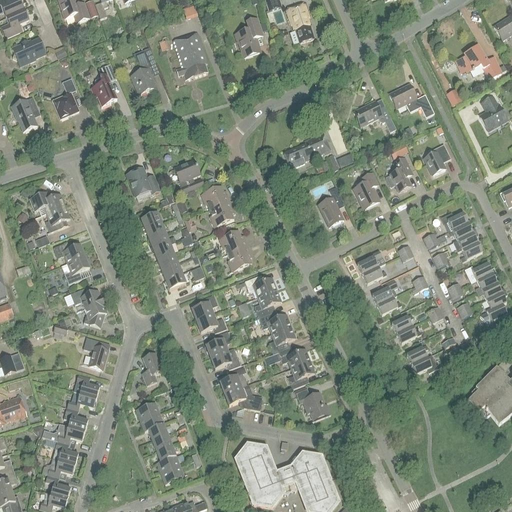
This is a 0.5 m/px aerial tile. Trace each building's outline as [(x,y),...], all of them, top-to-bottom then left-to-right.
[(0,15),(3,14),(6,20),(23,12),(18,1),(7,6),(5,0),(0,2),(0,15)] [(79,10),(75,0),(58,0),(63,13),(62,14),(65,21),(74,18),(77,25),(89,21),(85,8),(79,10)] [(105,3),(114,0),(113,0),(99,0),(101,5),(94,7),(100,21),(106,19),(103,11),(108,9),(105,3)] [(279,0),(265,0),(269,13),(282,9),(279,0)] [(306,4),(284,11),(290,28),(290,27),(292,33),(295,33),(299,45),(314,41),(308,22),(311,21),(306,4)] [(28,24),(23,12),(6,20),(8,26),(1,29),(5,40),(20,34),(17,29),(28,24)] [(511,17),(493,29),(502,43),(511,36),(511,17)] [(249,31),(235,36),(238,45),(240,44),(245,61),(260,56),(255,41),(263,38),(257,21),(247,24),(249,31)] [(207,65),(197,34),(172,42),(181,70),(175,72),(177,78),(183,76),(185,82),(207,75),(204,66),(207,65)] [(22,46),(12,51),(14,56),(12,60),(17,62),(19,67),(45,56),(41,48),(43,48),(40,41),(31,45),(30,43),(27,44),(27,43),(22,45),(22,46)] [(499,70),(494,59),(486,63),(477,49),(465,57),(466,58),(454,63),(460,77),(466,74),(466,76),(474,72),(481,68),(490,82),(502,76),(502,75),(499,70)] [(63,51),(56,55),(59,61),(66,57),(63,51)] [(135,58),(142,74),(131,79),(139,97),(155,90),(148,72),(157,68),(150,51),(135,58)] [(94,83),(97,88),(91,91),(95,101),(97,100),(101,110),(111,106),(110,104),(117,102),(109,82),(115,79),(110,66),(100,70),(103,79),(94,83)] [(62,85),(67,97),(52,103),(60,121),(78,114),(71,95),(76,93),(71,81),(62,85)] [(409,87),(389,97),(396,111),(405,107),(409,115),(420,110),(425,120),(434,116),(425,97),(416,101),(409,87)] [(463,104),(457,92),(445,98),(452,110),(463,104)] [(32,100),(11,109),(15,118),(16,118),(23,134),(37,128),(32,116),(38,113),(32,100)] [(482,106),(487,115),(480,119),(488,133),(507,122),(499,108),(498,109),(493,100),(482,106)] [(360,130),(378,121),(379,124),(382,125),(384,124),(390,135),(396,132),(384,109),(378,112),(375,104),(353,115),(360,130)] [(443,135),(440,129),(435,132),(438,138),(443,135)] [(305,146),(283,156),(290,171),(305,165),(304,164),(323,156),(324,157),(331,154),(323,135),(304,143),(305,146)] [(393,162),(408,155),(407,152),(404,145),(393,150),(388,153),(393,162)] [(432,152),(434,156),(424,160),(433,178),(445,172),(442,166),(451,162),(443,147),(432,152)] [(336,168),(333,158),(327,160),(331,170),(336,168)] [(398,195),(411,189),(405,176),(411,173),(405,160),(393,166),(397,174),(385,180),(390,191),(395,188),(398,195)] [(200,177),(194,163),(174,171),(185,197),(196,192),(203,189),(200,182),(194,185),(192,181),(200,177)] [(142,171),(127,178),(135,199),(151,193),(152,196),(158,194),(153,183),(148,185),(142,171)] [(361,181),(364,186),(354,191),(364,212),(379,205),(372,191),(378,188),(372,176),(361,181)] [(207,207),(209,213),(230,205),(226,194),(223,195),(220,189),(201,197),(205,208),(207,207)] [(24,190),(20,195),(25,199),(29,194),(24,190)] [(329,193),(332,201),(318,208),(329,230),(343,222),(336,207),(343,204),(336,190),(329,193)] [(508,210),(511,208),(511,192),(502,198),(508,210)] [(44,212),(46,217),(65,209),(60,197),(48,202),(45,195),(29,202),(34,215),(44,212)] [(170,196),(165,198),(169,207),(174,205),(170,196)] [(189,213),(185,204),(179,206),(183,216),(189,213)] [(234,215),(230,205),(209,213),(211,218),(210,219),(214,230),(234,222),(231,217),(234,215)] [(172,208),(177,220),(182,218),(177,206),(172,208)] [(69,221),(65,209),(46,217),(49,223),(45,225),(49,235),(68,228),(65,223),(69,221)] [(23,215),(19,222),(24,225),(28,219),(23,215)] [(441,220),(448,235),(452,233),(452,234),(468,226),(463,216),(454,220),(451,215),(441,220)] [(140,222),(145,233),(161,226),(157,216),(140,222)] [(192,220),(185,223),(187,228),(194,226),(192,220)] [(145,233),(149,243),(165,236),(161,226),(145,233)] [(450,239),(454,237),(457,243),(476,234),(474,230),(470,232),(468,226),(452,234),(452,233),(448,235),(450,239)] [(225,252),(227,258),(248,249),(243,238),(240,239),(238,234),(219,242),(223,252),(225,252)] [(457,243),(453,245),(457,255),(461,253),(477,245),(474,239),(478,238),(476,234),(457,243)] [(153,253),(169,246),(175,244),(174,240),(168,242),(165,236),(149,243),(153,253)] [(433,236),(423,241),(425,246),(436,241),(433,236)] [(48,239),(36,243),(39,250),(51,246),(48,239)] [(428,252),(439,246),(436,241),(425,246),(428,252)] [(63,258),(67,266),(84,259),(79,247),(70,251),(67,245),(53,250),(58,261),(63,258)] [(482,255),(477,245),(461,253),(464,259),(460,261),(462,265),(482,255)] [(153,253),(157,263),(174,256),(169,246),(153,253)] [(411,254),(408,248),(397,253),(400,259),(411,254)] [(252,260),(248,249),(227,258),(229,263),(228,264),(232,275),(251,267),(249,261),(252,260)] [(362,277),(377,270),(385,266),(379,254),(371,257),(372,260),(357,267),(362,277)] [(411,254),(400,259),(402,264),(413,259),(411,254)] [(435,266),(446,261),(443,255),(432,260),(435,266)] [(157,263),(161,273),(178,266),(174,256),(157,263)] [(89,271),(84,259),(67,266),(70,274),(64,276),(68,287),(82,282),(79,275),(89,271)] [(446,261),(435,266),(437,271),(448,266),(446,261)] [(161,273),(165,283),(182,276),(178,266),(161,273)] [(473,278),(476,284),(496,274),(494,270),(490,272),(487,266),(467,276),(469,280),(473,278)] [(202,269),(192,273),(196,283),(206,279),(202,269)] [(380,275),(377,270),(362,277),(366,287),(386,277),(384,273),(380,275)] [(496,274),(476,284),(479,290),(475,292),(477,296),(497,286),(494,280),(497,278),(496,274)] [(186,286),(182,276),(165,283),(169,293),(186,286)] [(254,293),(257,300),(276,293),(272,281),(263,284),(261,278),(237,287),(239,291),(246,288),(248,296),(254,293)] [(412,284),(415,290),(426,284),(423,279),(412,284)] [(398,290),(393,282),(385,287),(387,291),(372,298),(377,308),(392,301),(396,299),(393,292),(398,290)] [(428,290),(426,284),(415,290),(417,295),(428,290)] [(450,297),(461,291),(458,286),(447,291),(450,297)] [(483,297),(486,303),(505,294),(503,290),(499,292),(497,286),(477,296),(479,299),(483,297)] [(57,289),(49,292),(51,298),(59,295),(57,289)] [(452,302),(463,297),(461,291),(450,297),(452,302)] [(83,292),(70,297),(74,308),(75,307),(78,314),(85,312),(102,305),(98,294),(86,298),(83,292)] [(254,310),(258,321),(275,314),(273,308),(281,304),(276,293),(257,300),(260,307),(254,310)] [(505,294),(486,303),(488,309),(484,311),(486,315),(502,307),(502,308),(506,306),(503,299),(507,298),(505,294)] [(191,312),(196,324),(213,318),(210,311),(217,308),(213,298),(201,302),(203,308),(191,312)] [(381,318),(397,311),(402,308),(400,304),(395,307),(392,301),(377,308),(381,318)] [(85,319),(83,325),(100,330),(104,317),(106,316),(102,305),(85,312),(87,318),(85,319)] [(238,309),(242,320),(249,318),(245,310),(247,309),(246,305),(238,309)] [(459,316),(470,311),(467,305),(456,311),(459,316)] [(9,306),(0,309),(0,324),(14,319),(9,306)] [(479,318),(484,323),(485,323),(487,327),(507,317),(502,308),(502,307),(486,315),(479,318)] [(440,315),(438,310),(427,315),(430,321),(440,315)] [(459,316),(462,322),(473,316),(470,311),(459,316)] [(275,314),(258,321),(263,332),(269,330),(271,337),(291,329),(286,318),(278,321),(275,314)] [(440,315),(430,321),(432,326),(443,321),(440,315)] [(391,327),(396,337),(412,329),(409,323),(413,321),(411,317),(391,327)] [(215,324),(213,318),(196,324),(200,336),(212,331),(214,336),(226,332),(222,321),(215,324)] [(69,333),(57,329),(55,335),(67,339),(69,333)] [(288,365),(291,372),(310,364),(305,352),(297,355),(294,349),(290,351),(287,344),(295,341),(291,329),(271,337),(274,344),(268,346),(273,358),(277,356),(282,367),(288,365)] [(415,335),(412,329),(396,337),(401,347),(421,337),(419,333),(415,335)] [(40,332),(34,335),(36,341),(43,339),(40,332)] [(206,349),(210,360),(227,354),(224,347),(231,345),(227,334),(215,339),(217,344),(206,349)] [(86,340),(82,351),(92,354),(88,369),(102,373),(107,353),(103,352),(105,346),(86,340)] [(453,340),(442,346),(444,351),(455,346),(453,340)] [(471,342),(466,345),(472,356),(477,352),(471,342)] [(460,348),(467,359),(472,356),(466,345),(460,348)] [(406,357),(411,368),(427,360),(424,354),(428,352),(426,348),(406,357)] [(227,354),(210,360),(215,372),(226,367),(228,373),(240,368),(234,351),(227,354)] [(0,369),(2,369),(4,377),(16,373),(23,371),(18,356),(11,358),(10,358),(0,361),(0,369)] [(142,361),(147,374),(142,376),(146,388),(156,384),(154,377),(162,374),(155,356),(142,361)] [(431,358),(427,360),(411,368),(416,377),(427,372),(428,376),(437,371),(431,358)] [(466,358),(458,362),(461,367),(468,363),(466,358)] [(314,376),(310,364),(291,372),(293,379),(287,381),(292,392),(309,385),(306,379),(314,376)] [(245,375),(243,370),(229,375),(231,381),(220,385),(224,397),(247,388),(243,376),(245,375)] [(511,377),(511,378),(511,379),(511,380),(509,383),(496,370),(475,391),(477,393),(467,403),(482,418),(485,420),(488,419),(490,417),(498,428),(511,416),(511,377)] [(77,378),(73,395),(96,401),(99,390),(87,387),(89,381),(77,378)] [(28,381),(12,386),(14,392),(29,387),(28,381)] [(247,388),(224,397),(229,408),(238,405),(240,410),(260,414),(263,400),(253,398),(249,387),(247,388)] [(309,399),(306,390),(294,394),(299,406),(302,405),(307,417),(309,416),(313,424),(330,417),(327,407),(324,408),(319,396),(309,399)] [(93,411),(96,401),(73,395),(70,405),(68,404),(66,411),(78,414),(80,408),(93,411)] [(0,427),(5,426),(4,423),(9,421),(10,424),(26,418),(19,399),(3,404),(4,406),(0,407),(0,427)] [(136,412),(140,423),(159,415),(155,405),(136,412)] [(69,423),(67,430),(84,435),(87,424),(76,420),(78,414),(66,411),(63,421),(69,423)] [(144,434),(148,433),(163,427),(159,415),(140,423),(144,434)] [(148,433),(152,443),(167,437),(163,427),(148,433)] [(56,444),(68,448),(70,441),(81,445),(84,435),(67,430),(61,428),(56,444)] [(172,448),(167,437),(152,443),(156,454),(172,448)] [(194,447),(192,441),(188,443),(181,446),(184,452),(194,447)] [(67,454),(68,448),(56,444),(51,443),(49,449),(55,450),(52,461),(75,468),(78,457),(67,454)] [(156,454),(160,464),(176,458),(172,448),(156,454)] [(265,451),(247,448),(235,462),(253,508),(271,511),(283,496),(287,497),(290,493),(291,493),(295,494),(298,490),(305,511),(332,511),(338,505),(320,460),(302,457),(290,471),(276,477),(265,451)] [(357,456),(354,451),(347,455),(350,459),(357,456)] [(156,466),(161,477),(180,469),(176,458),(160,464),(156,466)] [(1,459),(0,459),(0,478),(13,474),(10,462),(2,465),(1,459)] [(52,461),(47,478),(59,481),(60,475),(72,478),(75,468),(52,461)] [(184,480),(180,469),(161,477),(165,487),(184,480)] [(0,478),(2,484),(0,484),(0,497),(12,494),(10,488),(17,485),(13,474),(0,478)] [(57,487),(59,481),(47,478),(45,484),(53,487),(50,497),(67,502),(70,491),(57,487)] [(12,494),(0,497),(0,510),(1,510),(2,511),(22,511),(18,499),(14,500),(12,494)] [(61,511),(63,511),(67,502),(50,497),(44,495),(44,503),(43,506),(41,506),(39,511),(51,511),(52,509),(61,511)]
